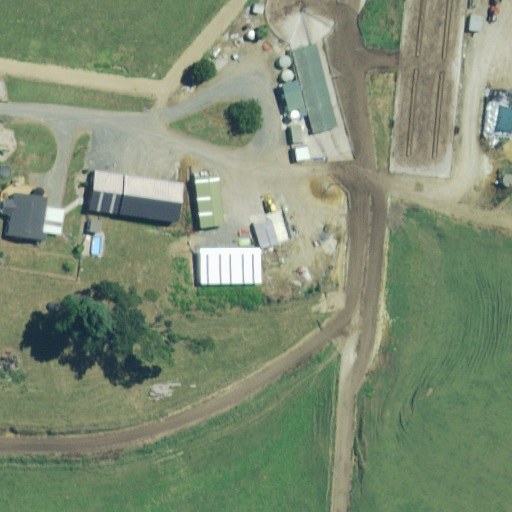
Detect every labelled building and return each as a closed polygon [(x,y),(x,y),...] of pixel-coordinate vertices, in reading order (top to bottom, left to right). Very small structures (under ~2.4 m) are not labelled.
[(308,132),(328,127),(336,125),(317,44),(286,51),(296,91),(281,95),(285,112),(296,110),(298,115),(304,114),(308,132)] [(242,62),(233,49),(222,56),(231,69),(242,62)] [(298,127),(287,130),(291,144),(302,141),(298,127)] [(124,162),(101,158),(97,178),(121,182),(124,162)] [(499,183),(500,185),(501,186),(502,186),(503,187),(504,188),(506,188),(507,188),(508,187),(510,187),(511,186),(511,185),(511,174),(510,173),(509,172),(508,172),(506,171),(505,172),(504,172),(502,172),(501,173),(500,174),(499,175),(498,177),(498,178),(498,179),(498,181),(498,182),(499,183)] [(222,226),(217,178),(191,181),(198,247),(249,241),(247,224),(222,226)] [(44,198),(10,195),(9,202),(0,201),(0,214),(7,216),(5,236),(38,240),(39,233),(59,235),(62,210),(43,208),(44,198)] [(292,240),(284,208),(264,212),(266,220),(251,224),(257,249),(292,240)] [(100,221),(89,220),(87,232),(98,234),(100,221)]
